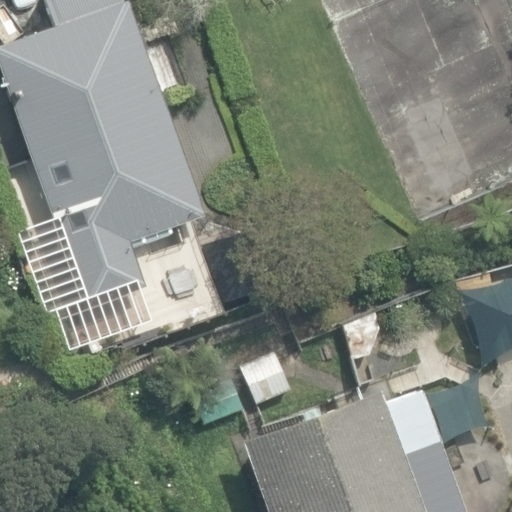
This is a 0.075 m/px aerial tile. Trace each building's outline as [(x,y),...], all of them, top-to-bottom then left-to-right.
[(0,0),(0,83),(82,309),(142,287),(127,243),(198,217),(156,100),(186,88),(167,34),(136,45),(121,3),(117,5),(115,0),(0,0)] [(41,278),(61,271),(48,235),(28,243),(41,278)] [(511,269),(450,291),(475,362),(511,348),(511,269)] [(252,408),(290,389),(271,351),(233,370),(252,408)] [(376,391),(238,441),(263,511),(462,511),(419,390),(380,404),(376,391)]
